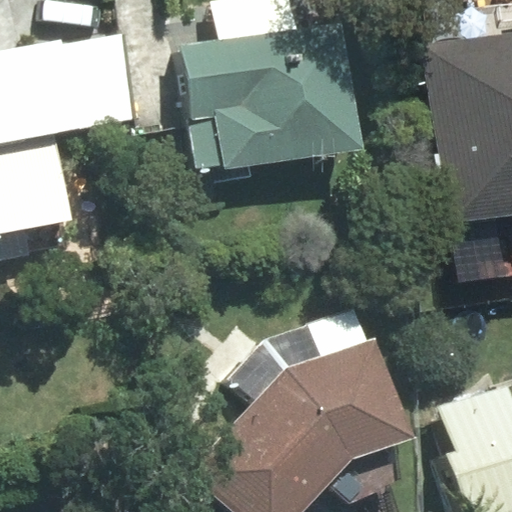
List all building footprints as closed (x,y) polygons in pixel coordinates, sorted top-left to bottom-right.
[(214,42),(172,47),(186,177),(352,159),(338,34),(287,39),(283,0),(243,0),(210,4),(214,42)] [(418,40),(436,225),(511,217),(511,6),(475,10),(478,34),(418,40)] [(114,42),(0,59),(0,234),(53,226),(39,139),(127,125),(114,42)] [(407,440),(371,335),(359,339),(349,310),(268,337),(220,388),(252,404),(176,475),(217,511),(297,511),(341,462),(407,440)] [(435,459),(453,511),(511,511),(511,382),(431,407),(446,456),(435,459)]
